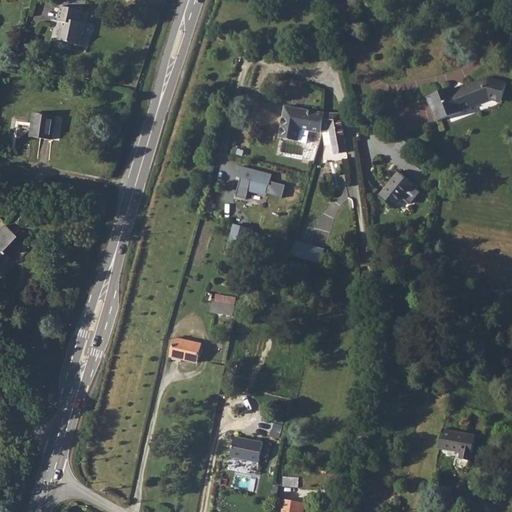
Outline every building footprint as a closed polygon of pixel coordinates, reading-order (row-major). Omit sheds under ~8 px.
[(61,21),(58,39),(83,44),(87,26),(78,24),(81,8),(56,4),(53,20),(61,21)] [(448,89),(425,97),(434,122),(493,101),(501,103),(506,82),(487,78),(449,92),(448,89)] [(286,106),(280,137),(299,141),(301,130),(323,134),(324,125),(326,113),(286,106)] [(50,141),(54,115),(34,110),(29,137),(50,141)] [(324,125),(323,134),(329,163),(347,159),(346,152),(342,153),(336,122),(324,125)] [(409,146),(394,137),(388,148),(402,157),(409,146)] [(249,190),(266,195),(270,181),(272,175),(241,167),(238,176),(242,177),(236,196),(246,199),(249,190)] [(412,184),(396,173),(378,198),(393,209),(401,198),(408,203),(411,204),(419,192),(411,186),(412,184)] [(270,181),(266,195),(282,199),(286,185),(270,181)] [(240,252),(248,228),(236,224),(227,248),(240,252)] [(20,239),(6,226),(0,232),(0,264),(3,267),(13,256),(8,252),(20,239)] [(293,240),(288,257),(318,266),(323,249),(293,240)] [(212,312),(233,316),(236,296),(215,293),(212,312)] [(193,364),(198,345),(171,339),(166,358),(193,364)] [(473,431),(440,425),(437,444),(458,448),(457,454),(467,456),(473,431)] [(232,457),(260,462),(264,443),(235,437),(232,457)] [(283,498),(280,511),(303,511),(305,502),(283,498)]
